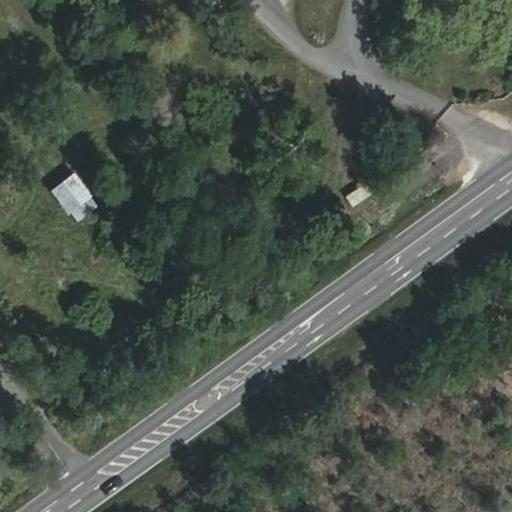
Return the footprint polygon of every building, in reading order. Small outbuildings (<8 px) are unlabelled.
[(402,170),(411,163),(405,154),(395,160),(402,170)] [(381,185),(390,179),(384,169),(374,175),(381,185)] [(51,190),(76,220),(99,201),(74,171),(51,190)] [(328,210),(334,219),(354,205),(347,197),(328,210)] [(309,223),(316,233),(331,222),(324,213),(309,223)]
